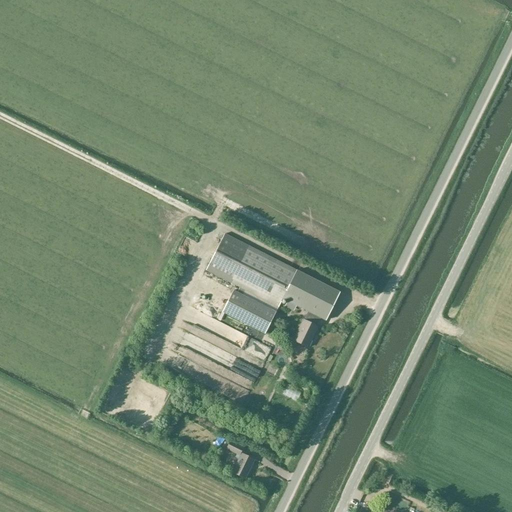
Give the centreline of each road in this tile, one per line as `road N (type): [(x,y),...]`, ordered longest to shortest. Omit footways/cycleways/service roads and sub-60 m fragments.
road 1 (unclassified): [(279,511),(511,42)]
road 2 (tertiary): [(339,511),(511,156)]
